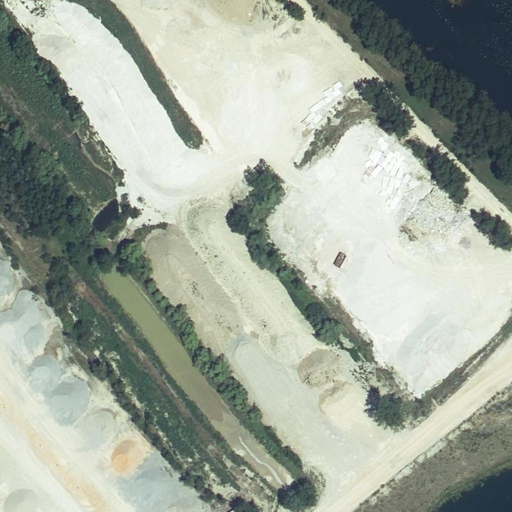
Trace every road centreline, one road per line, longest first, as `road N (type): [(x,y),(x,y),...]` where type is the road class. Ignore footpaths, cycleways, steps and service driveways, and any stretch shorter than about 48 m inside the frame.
road 1 (unknown): [(125,0),(236,134),(295,177),(412,237),(467,258),(511,262)]
road 2 (unknown): [(511,222),(296,0)]
road 3 (unknown): [(0,373),(126,511)]
